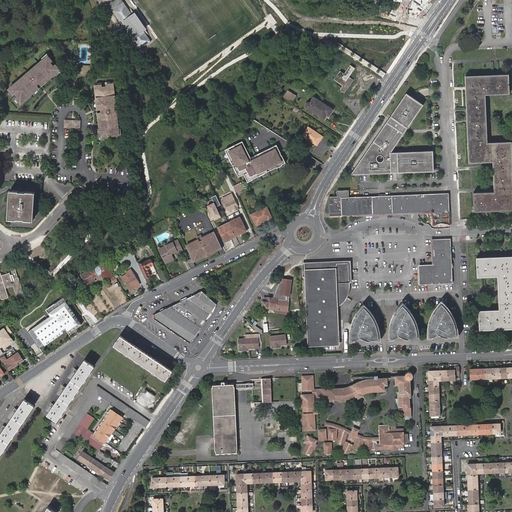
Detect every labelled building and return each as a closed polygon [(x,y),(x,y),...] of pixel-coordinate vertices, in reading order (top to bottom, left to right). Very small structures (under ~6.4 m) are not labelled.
[(107,0),(105,2),(137,46),(148,38),(121,0),(119,0),(114,3),(111,0),(107,0)] [(429,0),(412,0),(408,17),(416,19),(429,0)] [(22,79),(21,78),(9,90),(10,91),(14,94),(15,93),(18,97),(16,98),(19,101),(21,103),(33,92),(38,87),(37,85),(39,83),(41,84),(46,80),(47,81),(55,73),(58,71),(57,69),(58,67),(55,65),(54,66),(51,62),(52,61),(47,56),(43,59),(35,67),(36,68),(31,72),(30,71),(27,74),(28,75),(22,79)] [(341,72),(336,79),(349,88),(353,81),(353,80),(349,77),(355,69),(350,66),(344,74),(341,72)] [(464,76),(468,163),(492,162),(493,192),(473,192),(474,212),(511,210),(511,171),(511,141),(487,142),(485,95),(509,94),(508,74),(495,75),(464,76)] [(349,88),(336,79),(335,80),(343,86),(340,91),(344,93),(347,89),(349,88)] [(99,103),(99,109),(102,109),(102,113),(100,113),(100,120),(99,120),(101,131),(101,137),(108,136),(108,134),(113,133),(113,135),(120,134),(119,129),(117,118),(116,118),(116,111),(117,111),(116,107),(115,100),(116,100),(114,83),(112,83),(107,84),(107,86),(102,86),(102,85),(98,85),(95,86),(97,103),(99,103)] [(294,93),(286,88),(282,94),(290,99),(294,93)] [(420,106),(405,95),(386,122),(351,174),(352,174),(431,171),(430,152),(388,154),(404,130),(420,106)] [(332,110),(313,96),(309,101),(308,101),(306,101),(305,102),(304,103),(304,104),(304,105),(305,106),(326,120),(332,110)] [(309,127),(303,135),(317,145),(322,136),(309,127)] [(242,141),(225,150),(227,154),(238,177),(244,174),(248,182),(252,179),(276,167),(277,168),(281,165),(281,164),(285,162),(281,155),(280,153),(276,144),(259,153),(254,155),(250,157),(242,141)] [(240,182),(233,184),(236,191),(243,188),(240,182)] [(330,197),(330,198),(330,210),(336,213),(343,213),(380,211),(380,196),(348,197),(348,191),(337,191),(337,197),(330,197)] [(10,192),(8,220),(15,221),(15,220),(23,220),(23,221),(30,222),(32,194),(25,193),(25,194),(17,193),(17,192),(10,192)] [(449,193),(385,195),(386,211),(387,211),(432,209),(434,209),(435,212),(435,213),(435,215),(435,216),(436,216),(435,217),(436,218),(435,218),(436,219),(435,220),(441,225),(442,225),(451,225),(449,193)] [(225,204),(229,211),(237,206),(234,199),(225,204)] [(215,203),(208,206),(214,220),(221,217),(215,203)] [(249,215),(255,226),(260,224),(259,223),(265,220),(266,221),(270,219),(265,207),(249,215)] [(386,211),(380,211),(343,213),(336,213),(330,210),(330,216),(432,212),(433,226),(442,225),(441,225),(435,220),(436,219),(435,218),(436,218),(435,217),(436,216),(435,216),(435,215),(435,213),(435,212),(434,209),(432,209),(387,211),(386,211)] [(240,217),(229,223),(236,236),(246,231),(242,223),(243,223),(240,217)] [(218,228),(220,232),(222,232),(226,241),(236,236),(229,223),(218,228)] [(219,248),(212,234),(211,233),(202,237),(201,235),(197,237),(198,239),(190,243),(191,244),(186,247),(191,259),(193,261),(198,259),(198,260),(207,255),(206,253),(210,251),(211,253),(219,249),(219,248)] [(221,247),(214,233),(212,234),(219,248),(221,247)] [(435,264),(434,239),(432,239),(433,264),(419,265),(419,269),(451,268),(451,264),(435,264)] [(450,239),(434,239),(435,264),(451,264),(450,239)] [(182,251),(177,240),(161,248),(163,254),(161,255),(164,261),(172,258),(170,253),(176,250),(177,253),(182,251)] [(478,310),(479,330),(511,328),(511,256),(476,258),(476,277),(497,276),(498,309),(478,310)] [(139,265),(145,279),(151,276),(149,270),(150,267),(154,265),(151,259),(139,265)] [(112,272),(118,269),(112,260),(107,263),(112,272)] [(352,282),(351,260),(333,262),(304,263),(308,347),(340,345),(338,307),(342,304),(344,302),(345,300),(347,298),(349,294),(349,289),(350,283),(352,282)] [(84,277),(89,284),(94,280),(92,277),(96,274),(92,267),(87,270),(90,273),(84,277)] [(0,291),(2,299),(9,297),(5,287),(13,284),(18,298),(24,296),(15,268),(11,269),(13,276),(11,276),(10,273),(1,276),(0,273),(0,272),(0,291)] [(451,268),(419,269),(420,284),(452,283),(451,268)] [(132,271),(127,274),(122,278),(129,290),(139,283),(132,271)] [(286,311),(291,281),(282,279),(281,283),(279,282),(273,299),(271,298),(267,297),(267,298),(263,297),(262,302),(261,306),(266,307),(266,309),(268,309),(268,307),(273,308),(273,310),(275,310),(286,311)] [(154,314),(154,318),(190,343),(217,304),(202,291),(154,314)] [(50,316),(27,332),(38,348),(67,329),(69,333),(82,324),(63,298),(46,310),(50,316)] [(445,336),(447,336),(455,336),(455,330),(454,327),(453,324),(451,319),(449,315),(446,311),(441,306),(438,309),(436,312),(435,314),(432,320),(431,324),(430,327),(430,331),(430,334),(430,337),(432,337),(434,336),(435,335),(436,335),(439,336),(440,336),(444,338),(445,336)] [(406,337),(408,338),(416,338),(416,335),(415,330),(414,326),(413,322),(411,319),(409,316),(406,311),(404,309),(400,313),(398,315),(396,319),(394,322),(393,326),(392,329),(391,334),(391,339),(398,337),(399,338),(400,338),(401,338),(405,339),(406,337)] [(367,339),(369,340),(377,340),(377,336),(376,333),(376,329),(374,326),(373,323),(372,321),(370,319),(367,316),(363,313),(360,311),(358,314),(355,318),(352,324),(351,330),(350,335),(350,338),(359,338),(361,340),(363,340),(366,341),(367,339)] [(8,326),(0,331),(0,341),(4,348),(14,342),(9,334),(12,332),(8,326)] [(245,338),(237,338),(238,348),(238,350),(246,350),(246,347),(248,347),(258,347),(258,334),(253,334),(253,338),(245,338)] [(114,345),(165,380),(172,371),(120,335),(114,345)] [(278,345),(280,345),(286,344),(285,335),(269,336),(270,346),(271,346),(271,348),(279,348),(278,345)] [(10,370),(24,360),(18,352),(8,359),(5,355),(1,357),(10,370)] [(84,360),(47,415),(57,421),(94,366),(84,360)] [(458,367),(454,367),(454,370),(428,371),(428,380),(430,416),(439,416),(438,380),(441,380),(455,380),(455,375),(458,375),(458,367)] [(511,367),(469,369),(470,379),(511,377),(511,462),(466,464),(468,511),(478,511),(477,475),(476,475),(476,473),(511,471),(511,367)] [(395,385),(396,385),(398,380),(402,380),(408,383),(408,394),(407,394),(408,407),(410,407),(409,398),(411,398),(410,380),(409,380),(408,380),(407,380),(406,380),(406,379),(405,378),(405,377),(405,376),(405,375),(395,376),(395,377),(395,380),(395,385)] [(302,377),(303,389),(312,389),(312,376),(302,377)] [(384,380),(385,385),(387,385),(387,380),(387,377),(378,378),(378,376),(352,376),(352,379),(370,378),(368,379),(365,379),(360,381),(355,383),(353,384),(350,385),(348,386),(346,387),(344,388),(341,388),(340,388),(338,388),(336,388),(329,389),(329,390),(329,391),(341,391),(343,391),(345,390),(347,390),(348,389),(350,388),(352,388),(354,387),(356,386),(358,384),(359,384),(361,383),(364,382),(366,382),(368,381),(371,381),(384,380)] [(261,379),(262,402),(271,402),(270,378),(261,379)] [(384,385),(385,385),(384,380),(371,381),(368,381),(366,382),(364,382),(361,383),(359,384),(358,384),(356,386),(354,387),(352,388),(350,388),(348,389),(347,390),(345,390),(343,391),(341,391),(329,391),(329,390),(316,391),(316,395),(316,398),(326,398),(329,398),(329,400),(333,400),(338,400),(345,399),(348,399),(350,399),(354,397),(356,396),(357,398),(363,395),(362,393),(367,391),(372,391),(384,390),(384,385)] [(398,380),(396,385),(398,385),(399,395),(398,395),(398,400),(396,400),(398,408),(403,407),(403,417),(404,417),(409,417),(410,417),(410,407),(408,407),(407,394),(408,394),(408,383),(402,380),(398,380)] [(234,389),(233,384),(233,383),(230,383),(230,385),(227,385),(227,383),(224,383),(224,385),(221,385),(221,383),(218,383),(218,385),(215,385),(215,383),(212,384),(216,456),(219,455),(219,454),(221,454),(221,455),(224,455),(224,453),(227,453),(228,455),(231,455),(231,453),(233,453),(233,455),(237,454),(234,389)] [(146,428),(150,422),(97,386),(56,447),(61,451),(74,433),(80,424),(81,423),(87,413),(93,404),(99,396),(110,403),(146,428)] [(314,395),(316,395),(316,391),(316,389),(312,390),(312,394),(300,394),(301,408),(302,408),(302,412),(311,412),(313,412),(313,413),(302,413),(302,418),(301,418),(302,432),(315,431),(315,414),(317,414),(317,410),(314,410),(314,395)] [(144,400),(146,402),(149,404),(155,396),(145,390),(138,400),(143,403),(144,400)] [(104,411),(110,403),(99,396),(93,404),(104,411)] [(24,399),(0,435),(0,455),(34,406),(24,399)] [(111,409),(93,433),(93,434),(95,435),(112,410),(111,409)] [(95,435),(105,442),(108,438),(108,439),(112,434),(111,433),(113,430),(114,430),(117,426),(116,426),(122,417),(112,410),(95,435)] [(94,418),(87,413),(81,423),(80,424),(74,433),(99,451),(105,442),(95,435),(93,434),(93,433),(87,428),(94,418)] [(325,422),(324,426),(333,428),(337,429),(339,430),(340,430),(340,432),(342,433),(342,432),(346,433),(350,435),(355,437),(357,439),(364,441),(365,441),(372,442),(379,441),(379,437),(376,437),(366,437),(362,436),(357,434),(351,431),(340,426),(337,425),(333,423),(325,422)] [(500,423),(430,427),(431,435),(434,508),(443,507),(440,435),(443,435),(443,436),(500,433),(500,423)] [(379,437),(379,441),(379,443),(374,443),(374,450),(390,449),(390,451),(398,450),(397,448),(403,447),(403,444),(404,444),(404,442),(405,442),(406,441),(407,439),(407,436),(406,435),(405,434),(403,434),(403,428),(396,428),(396,427),(390,427),(391,429),(389,429),(389,425),(378,425),(379,437)] [(340,432),(337,440),(344,442),(346,433),(342,432),(342,433),(340,432)] [(312,449),(314,444),(316,441),(307,436),(304,442),(307,444),(303,453),(306,454),(310,453),(312,449)] [(364,441),(357,439),(354,448),(360,450),(364,441)] [(346,442),(341,452),(344,453),(348,453),(352,445),(346,442)] [(104,491),(107,485),(60,453),(56,450),(53,454),(57,457),(57,459),(104,491)] [(113,472),(119,464),(100,452),(95,460),(83,451),(78,459),(109,480),(114,473),(113,472)] [(367,458),(356,458),(356,466),(361,466),(361,464),(367,464),(367,458)] [(301,505),(302,508),(301,511),(312,511),(311,471),(310,467),(306,467),(306,471),(236,474),(237,511),(247,511),(247,485),(246,485),(246,483),(300,481),(302,481),(302,482),(300,482),(301,505)] [(325,480),(398,477),(398,467),(325,470),(325,480)] [(189,476),(181,476),(151,478),(151,488),(225,484),(224,474),(189,476)] [(355,490),(346,490),(347,511),(357,511),(357,498),(357,494),(356,490),(355,490)] [(161,498),(155,499),(152,499),(152,511),(163,511),(163,498),(161,498)]
